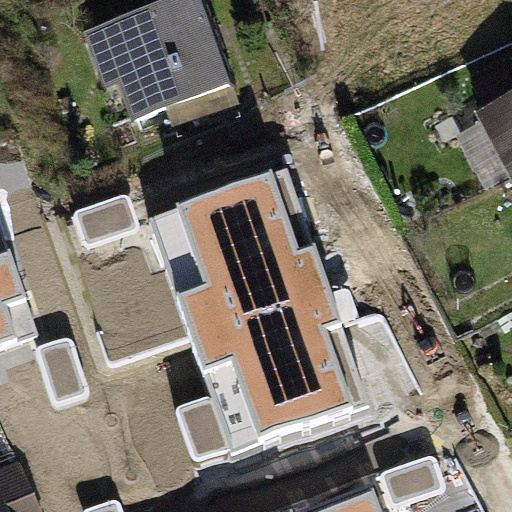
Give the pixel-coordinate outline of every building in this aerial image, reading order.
[(202,0),(107,35),(140,127),(236,92),(202,0)] [(511,107),(483,123),(511,175),(511,107)] [(287,183),(160,229),(242,457),(369,412),(287,183)] [(0,244),(0,335),(31,324),(0,244)] [(0,484),(0,511),(38,511),(22,475),(0,484)] [(375,511),(369,492),(310,511),(375,511)]
